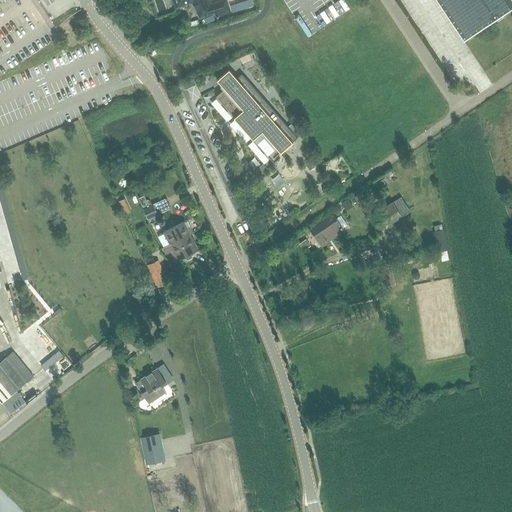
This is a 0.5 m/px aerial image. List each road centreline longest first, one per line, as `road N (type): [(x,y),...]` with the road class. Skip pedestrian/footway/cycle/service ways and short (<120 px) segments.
road 1 (unclassified): [(237,267),(158,91),(85,0)]
road 2 (unclassified): [(0,436),(139,329),(237,267)]
road 3 (unclassified): [(315,511),(294,415),(237,267)]
